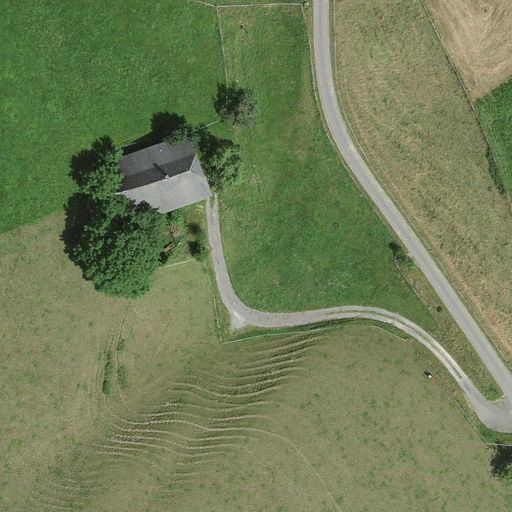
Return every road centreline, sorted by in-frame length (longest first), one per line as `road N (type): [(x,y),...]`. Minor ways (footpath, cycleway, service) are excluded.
road 1 (track): [(208,181),(220,274),(240,313),(266,319),(364,312),(401,322),(440,352),(490,412),(511,420)]
road 2 (track): [(511,389),(340,135),(323,71),(322,0)]
